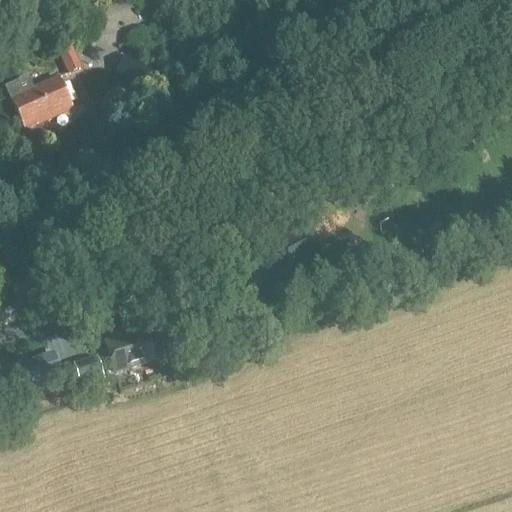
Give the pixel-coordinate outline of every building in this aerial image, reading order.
[(2,0),(17,31),(84,0),(2,0)] [(57,54),(68,79),(82,72),(71,48),(57,54)] [(142,89),(149,74),(124,62),(117,76),(142,89)] [(58,81),(34,92),(28,79),(5,89),(25,132),(47,122),(48,124),(67,115),(66,113),(71,111),(58,81)] [(250,296),(322,256),(301,218),(229,258),(250,296)] [(0,325),(26,311),(15,291),(0,298),(0,325)] [(106,346),(116,376),(157,363),(148,333),(106,346)] [(59,374),(53,357),(27,367),(20,369),(10,373),(16,390),(59,374)] [(96,362),(73,369),(81,393),(103,386),(96,362)]
